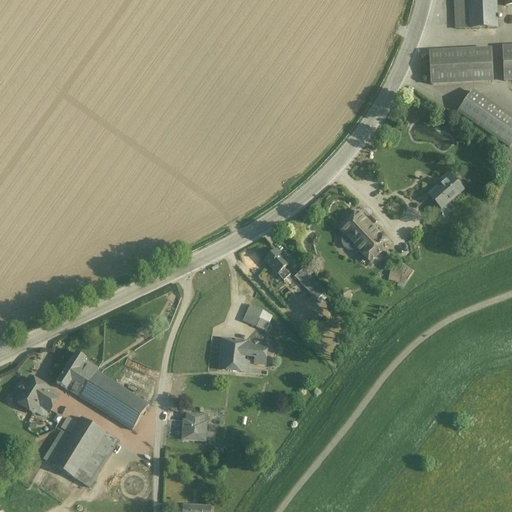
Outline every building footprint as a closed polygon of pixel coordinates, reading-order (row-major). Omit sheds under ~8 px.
[(455,0),(457,30),(497,29),(496,0),(455,0)] [(511,47),(503,48),(505,82),(511,81),(511,47)] [(490,50),(430,53),(431,86),(492,83),(490,50)] [(511,143),(511,119),(472,93),(458,113),(509,148),(511,143)] [(463,191),(449,175),(442,181),(444,183),(429,196),(441,210),(442,209),(439,206),(445,202),(447,205),(463,191)] [(389,245),(358,212),(339,230),(344,235),(342,239),(341,244),(343,248),(347,250),(352,250),(356,248),(370,263),(389,245)] [(291,265),(278,251),(267,262),(280,275),(291,265)] [(317,283),(304,269),(294,278),(308,292),(317,283)] [(400,274),(393,273),(391,281),(399,282),(400,274)] [(325,291),(317,283),(308,292),(316,300),(325,291)] [(250,306),(243,322),(255,327),(262,311),(250,306)] [(269,324),(260,319),(253,333),(263,338),(269,324)] [(249,343),(222,340),(219,371),(248,374),(249,362),(247,362),(247,358),(255,358),(255,365),(256,365),(256,363),(264,364),(263,365),(265,366),(267,346),(258,345),(258,346),(252,346),(252,344),(249,344),(249,343)] [(76,354),(57,385),(67,391),(85,362),(86,360),(76,354)] [(98,370),(85,362),(67,391),(77,397),(132,432),(148,406),(97,373),(98,370)] [(48,390),(30,379),(25,387),(23,386),(20,387),(17,392),(18,395),(20,396),(16,403),(33,414),(34,413),(41,418),(43,418),(45,417),(49,411),(50,412),(58,398),(47,392),(48,390)] [(203,417),(188,416),(187,422),(189,423),(189,428),(184,427),(183,442),(204,443),(205,424),(202,424),(203,417)] [(105,434),(81,419),(52,466),(76,481),(105,434)] [(118,442),(105,434),(76,481),(89,489),(118,442)]
